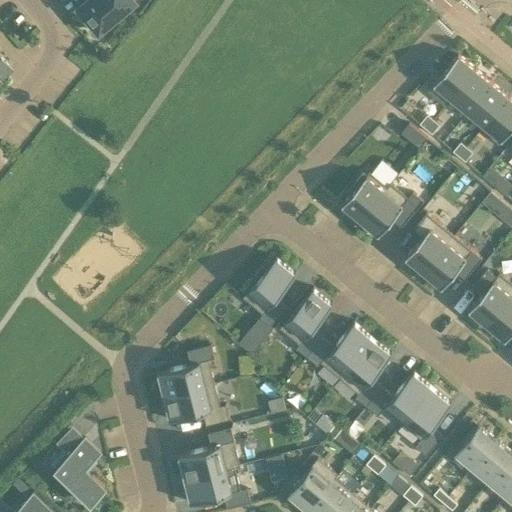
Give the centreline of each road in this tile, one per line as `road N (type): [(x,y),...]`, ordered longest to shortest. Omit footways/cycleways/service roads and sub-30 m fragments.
road 1 (residential): [(153,511),(122,369),(268,212)]
road 2 (residential): [(268,212),(468,374),(511,384)]
road 3 (residential): [(268,212),(473,0)]
road 4 (residential): [(0,122),(52,50),(47,23),(27,0)]
